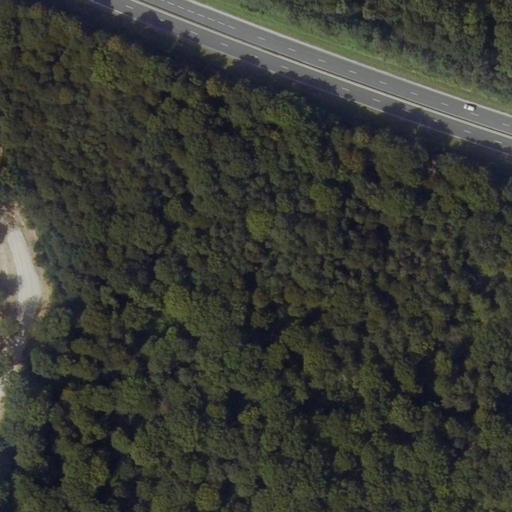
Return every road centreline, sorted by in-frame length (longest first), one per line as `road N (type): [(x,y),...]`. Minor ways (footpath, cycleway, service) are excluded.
road 1 (trunk): [(107,0),(511,147)]
road 2 (trunk): [(511,127),(160,0)]
